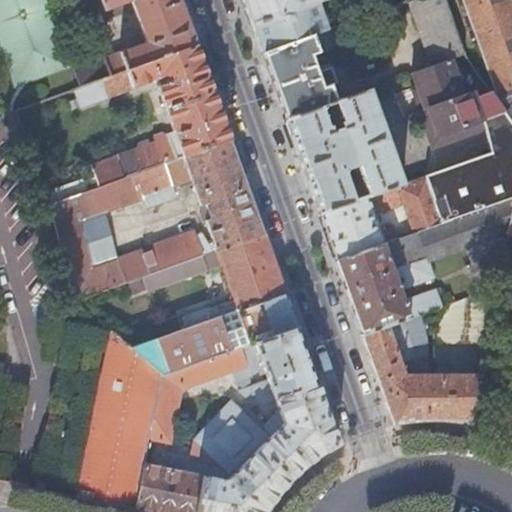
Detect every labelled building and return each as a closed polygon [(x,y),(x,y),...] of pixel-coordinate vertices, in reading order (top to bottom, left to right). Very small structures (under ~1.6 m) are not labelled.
[(0,0),(0,35),(16,81),(64,64),(41,0),(0,0)] [(82,0),(88,16),(131,1),(134,10),(146,43),(103,58),(104,61),(110,76),(195,46),(178,0),(82,0)] [(242,0),(251,25),(318,1),(320,0),(242,0)] [(445,0),(407,0),(430,66),(450,59),(464,54),(445,0)] [(511,0),(462,0),(497,97),(495,98),(504,112),(511,102),(511,2),(511,0)] [(131,1),(88,16),(93,29),(104,25),(103,21),(134,10),(131,1)] [(328,29),(318,1),(251,25),(262,54),(328,29)] [(357,19),(328,29),(262,54),(285,119),(335,101),(329,85),(337,82),(331,65),(320,69),(318,62),(313,64),(310,55),(364,35),(357,19)] [(104,25),(93,29),(99,45),(110,41),(104,25)] [(228,139),(195,46),(110,76),(101,80),(106,96),(107,97),(165,76),(167,83),(157,87),(173,131),(165,134),(160,133),(151,136),(153,144),(89,167),(93,177),(86,179),(90,189),(97,186),(228,139)] [(420,111),(440,169),(401,183),(367,89),(335,101),(285,119),(336,261),(384,244),(374,216),(403,205),(413,234),(511,198),(511,122),(504,112),(495,98),(486,86),(480,88),(478,83),(468,87),(470,92),(463,94),(450,59),(430,66),(411,73),(424,109),(420,111)] [(101,80),(110,76),(104,61),(76,71),(82,87),(101,80)] [(106,96),(101,80),(82,87),(74,90),(80,105),(106,96)] [(73,301),(122,283),(137,278),(141,276),(262,233),(228,139),(97,186),(90,189),(60,199),(48,204),(73,301)] [(56,188),(44,192),(48,204),(60,199),(56,188)] [(384,244),(336,261),(362,334),(419,315),(436,309),(452,303),(449,294),(439,297),(436,290),(404,301),(400,290),(434,278),(428,262),(465,249),(471,264),(466,266),(476,295),(496,288),(506,233),(511,203),(511,198),(413,234),(384,244)] [(283,292),(262,233),(141,276),(146,290),(220,263),(232,298),(184,316),(188,326),(283,292)] [(137,278),(122,283),(127,295),(141,290),(137,278)] [(419,315),(362,334),(394,423),(416,421),(433,420),(449,421),(471,423),(480,375),(496,288),(476,295),(452,303),(436,309),(435,374),(429,374),(426,343),(419,315)] [(296,327),(283,292),(188,326),(129,348),(162,376),(296,327)] [(144,464),(134,508),(155,511),(264,511),(281,489),(307,464),(337,443),(296,327),(162,376),(151,431),(149,439),(169,443),(180,391),(231,372),(235,385),(248,378),(258,371),(260,376),(264,374),(267,381),(251,387),(250,387),(251,388),(256,401),(261,403),(274,399),(277,408),(264,423),(245,403),(240,408),(230,399),(192,439),(186,458),(160,452),(157,466),(144,464)] [(129,348),(110,332),(76,496),(134,508),(144,464),(149,440),(149,439),(151,431),(162,376),(129,348)] [(244,390),(251,388),(250,387),(251,387),(248,378),(235,385),(244,390)]
